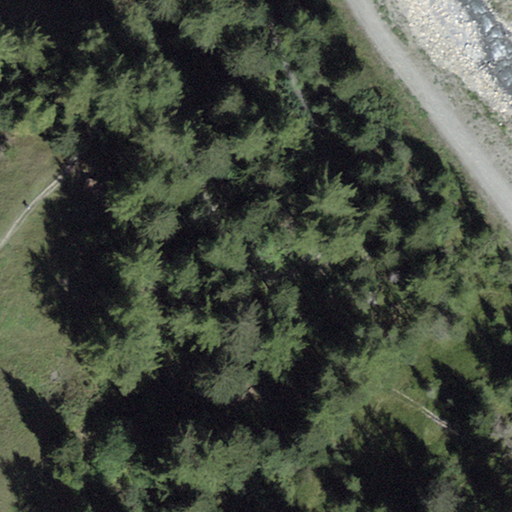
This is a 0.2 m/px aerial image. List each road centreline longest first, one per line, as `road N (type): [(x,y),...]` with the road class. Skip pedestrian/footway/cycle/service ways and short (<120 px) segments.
road 1 (track): [(0,248),(78,157),(155,147),(237,251),(286,272),(302,210),(307,138),(265,39),(260,0)]
road 2 (track): [(511,213),(375,0)]
